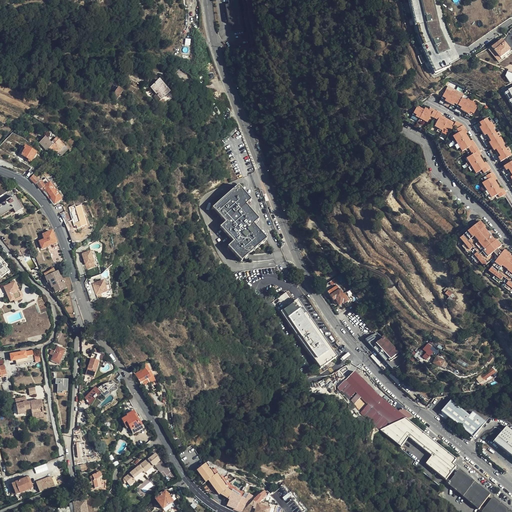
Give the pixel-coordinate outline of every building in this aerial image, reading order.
[(238,0),(229,0),(230,5),(225,5),(227,24),(234,27),(234,32),(243,31),(238,0)] [(420,0),(427,30),(438,55),(450,50),(440,28),(433,0),(420,0)] [(491,48),(499,58),(509,50),(501,40),(491,48)] [(509,50),(499,58),(501,61),(511,53),(509,50)] [(170,92),(160,80),(151,88),(161,100),(170,92)] [(447,87),(442,97),(446,100),(448,101),(451,102),(462,109),(465,110),(468,112),(466,115),(472,118),(479,104),(474,101),(475,99),(471,97),(469,96),(468,98),(462,95),(456,91),(457,90),(454,88),(452,87),(451,89),(447,87)] [(112,100),(116,103),(122,94),(117,91),(117,92),(114,96),(112,100)] [(461,112),(462,109),(451,102),(449,106),(455,109),(461,112)] [(434,124),(441,128),(443,126),(450,121),(447,119),(448,118),(445,117),(446,114),(437,110),(431,107),(430,109),(425,106),(423,109),(420,107),(421,106),(417,104),(413,113),(419,116),(427,120),(430,114),(434,117),(437,118),(434,124)] [(503,139),(502,135),(500,136),(497,132),(495,128),(496,127),(495,123),(493,121),(491,121),(488,117),(475,124),(478,129),(481,128),(482,130),(483,133),(481,134),(484,140),(487,145),(490,144),(491,146),(492,149),(490,150),(493,155),(496,160),(499,158),(500,161),(511,154),(511,153),(511,151),(509,152),(506,147),(503,143),(505,142),(503,139)] [(450,121),(443,126),(447,128),(448,127),(453,129),(453,128),(457,130),(458,133),(452,136),(458,145),(462,153),(468,149),(470,153),(472,156),(467,160),(471,167),(476,175),(482,172),(484,175),(491,170),(489,167),(486,169),(483,165),(484,165),(482,161),(479,158),(476,154),(480,152),(478,148),(476,144),(472,147),(470,143),(468,139),(466,136),(465,136),(463,132),(467,130),(464,125),(457,121),(456,123),(452,121),(451,122),(450,121)] [(59,139),(57,141),(53,144),(51,142),(46,136),(42,139),(50,147),(56,153),(64,145),(59,139)] [(47,150),(50,147),(42,139),(39,142),(47,150)] [(25,147),(24,148),(25,149),(23,152),(21,155),(31,161),(36,154),(25,147)] [(511,163),(504,168),(505,170),(503,172),(506,177),(509,182),(511,181),(511,182),(511,186),(511,187),(511,163)] [(497,185),(494,182),(491,179),(495,176),(493,173),(486,177),(488,181),(482,185),(486,191),(492,200),(498,197),(499,200),(507,195),(504,191),(500,193),(498,190),(499,189),(497,185)] [(37,185),(40,189),(42,187),(46,193),(47,192),(51,198),(50,199),(54,204),(61,200),(57,194),(56,195),(55,193),(53,191),(52,189),(53,188),(49,183),(44,187),(41,182),(37,185)] [(233,243),(235,253),(242,261),(267,239),(259,230),(254,225),(259,221),(246,205),(251,201),(237,186),(212,208),(225,223),(228,222),(232,240),(234,242),(233,243)] [(11,199),(9,200),(9,201),(2,206),(0,206),(0,217),(14,209),(16,213),(22,209),(15,198),(11,200),(11,199)] [(87,226),(80,207),(74,208),(74,206),(68,208),(69,213),(68,214),(73,227),(76,226),(76,230),(87,226)] [(473,228),(483,220),(481,217),(475,219),(470,224),(473,228)] [(488,226),(483,220),(473,228),(461,237),(466,242),(470,249),(473,246),(477,252),(474,254),(479,260),(483,266),(489,261),(493,265),(489,270),(495,276),(502,280),(504,277),(509,281),(507,284),(511,288),(511,255),(510,255),(511,254),(504,249),(503,252),(499,248),(502,245),(498,240),(497,241),(486,227),(488,226)] [(228,222),(225,223),(220,227),(232,240),(228,222)] [(43,236),(47,247),(56,243),(51,232),(43,236)] [(20,248),(23,255),(30,251),(27,245),(20,248)] [(91,250),(82,253),(88,269),(94,267),(92,262),(94,261),(91,250)] [(0,278),(9,272),(6,267),(0,259),(0,278)] [(55,273),(53,268),(44,273),(46,277),(45,277),(47,281),(49,281),(51,288),(57,286),(57,285),(63,283),(61,277),(60,277),(58,272),(55,273)] [(75,291),(67,268),(63,269),(70,292),(75,291)] [(103,275),(104,280),(106,288),(100,290),(101,293),(112,290),(108,274),(103,275)] [(106,288),(104,280),(93,283),(96,294),(101,293),(100,290),(106,288)] [(14,300),(22,296),(15,282),(14,283),(12,283),(8,285),(6,286),(5,287),(11,301),(14,300)] [(327,292),(333,300),(334,302),(336,301),(339,305),(342,303),(343,304),(348,301),(342,293),(337,286),(327,292)] [(301,303),(299,300),(297,302),(289,292),(276,301),(323,367),(340,356),(301,303)] [(400,353),(384,335),(382,337),(377,331),(369,338),(389,362),(400,353)] [(430,355),(433,358),(435,355),(433,353),(432,353),(429,350),(432,346),(428,344),(423,349),(422,349),(418,353),(423,357),(422,358),(425,361),(430,355)] [(60,364),(65,350),(57,347),(52,361),(60,364)] [(33,356),(32,351),(11,354),(10,355),(11,361),(16,360),(26,358),(26,357),(31,356),(33,356)] [(91,359),(99,361),(101,355),(93,353),(91,359)] [(440,367),(443,360),(436,356),(433,363),(440,367)] [(94,377),(99,361),(91,359),(87,375),(94,377)] [(160,378),(150,361),(145,364),(147,367),(152,375),(155,381),(160,378)] [(483,379),(494,371),(494,370),(497,368),(494,365),(481,376),(483,379)] [(152,375),(147,367),(134,375),(139,383),(146,379),(152,375)] [(383,397),(357,371),(347,381),(373,406),(395,422),(409,417),(383,397)] [(147,380),(146,379),(139,383),(141,387),(149,382),(149,383),(151,382),(153,381),(151,378),(147,380)] [(115,380),(99,386),(103,396),(119,389),(115,380)] [(66,392),(67,381),(56,381),(55,385),(57,385),(57,394),(62,394),(62,392),(66,392)] [(28,388),(30,395),(37,394),(35,387),(28,388)] [(95,399),(100,394),(95,388),(85,399),(88,404),(94,398),(95,399)] [(426,406),(430,400),(426,397),(422,403),(426,406)] [(37,401),(30,403),(30,406),(27,406),(27,403),(26,398),(15,399),(18,415),(24,414),(23,411),(27,410),(28,417),(39,415),(37,401)] [(143,424),(128,399),(121,403),(127,414),(126,415),(126,416),(122,419),(126,427),(129,426),(134,434),(145,427),(143,424)] [(440,410),(472,436),(484,421),(472,411),(470,414),(450,399),(440,410)] [(511,430),(506,425),(493,441),(511,456),(511,430)] [(81,450),(77,450),(78,460),(83,460),(82,457),(86,457),(87,456),(89,455),(88,451),(87,449),(86,449),(85,444),(80,445),(81,450)] [(192,464),(200,459),(192,446),(184,451),(192,464)] [(143,471),(145,473),(153,466),(147,459),(124,478),(128,482),(130,485),(136,480),(135,478),(143,471)] [(235,511),(243,511),(246,509),(249,506),(254,500),(252,499),(254,493),(249,491),(247,495),(244,493),(243,497),(240,495),(240,494),(231,488),(220,474),(217,475),(208,463),(197,471),(207,483),(209,482),(220,498),(228,501),(228,502),(229,502),(226,508),(229,509),(233,511),(235,511)] [(153,466),(145,473),(147,476),(157,468),(154,465),(153,466)] [(488,495),(457,469),(456,468),(444,482),(476,508),(488,495)] [(94,481),(93,482),(94,489),(101,488),(101,478),(102,477),(99,472),(92,477),(94,481)] [(46,484),(49,491),(58,488),(56,484),(54,480),(51,481),(50,479),(47,480),(48,483),(46,484)] [(28,492),(23,480),(12,485),(16,497),(28,492)] [(36,488),(39,495),(49,491),(46,484),(36,488)] [(16,497),(12,485),(8,487),(12,498),(16,497)] [(294,511),(304,511),(279,489),(274,494),(294,511)] [(172,503),(165,493),(165,494),(156,500),(163,509),(172,503)] [(254,500),(249,506),(252,507),(256,508),(255,511),(275,511),(277,508),(264,504),(262,500),(263,498),(258,496),(254,500)] [(509,511),(491,497),(480,511),(509,511)] [(85,511),(84,503),(72,505),(73,511),(85,511)]
